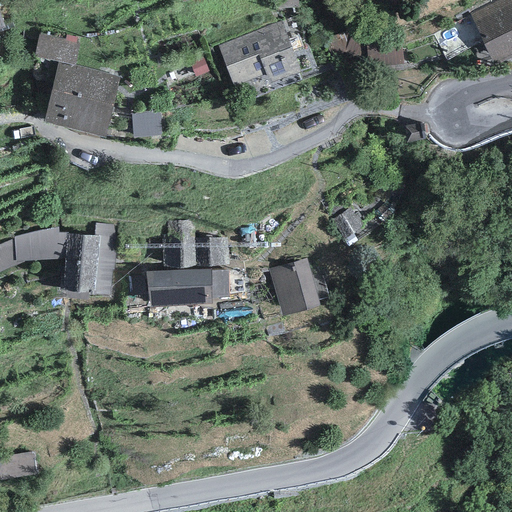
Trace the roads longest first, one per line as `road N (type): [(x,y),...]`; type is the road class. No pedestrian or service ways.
road 1 (tertiary): [(87,511),(349,459),(367,448),(446,349),(511,319)]
road 2 (tertiary): [(511,118),(474,128),(448,118),(459,94),(511,81)]
